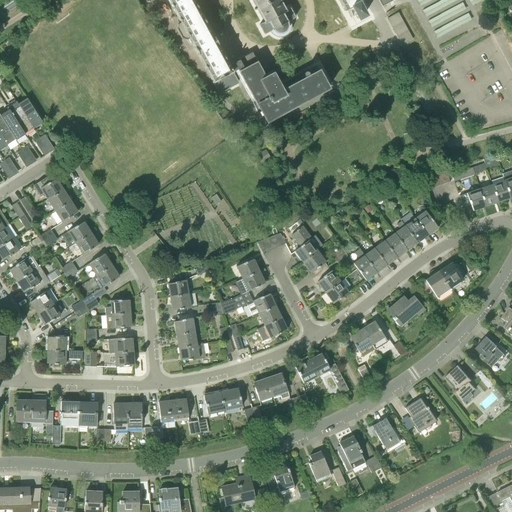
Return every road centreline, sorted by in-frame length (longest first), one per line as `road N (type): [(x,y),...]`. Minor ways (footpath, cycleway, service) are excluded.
road 1 (residential): [(0,464),(160,468),(303,436),(419,370),(467,326),(511,262)]
road 2 (residential): [(155,383),(146,282),(71,150)]
road 3 (residential): [(314,336),(451,241),(511,222)]
road 4 (residential): [(155,383),(238,368),(314,336)]
road 5 (residential): [(26,382),(155,383)]
